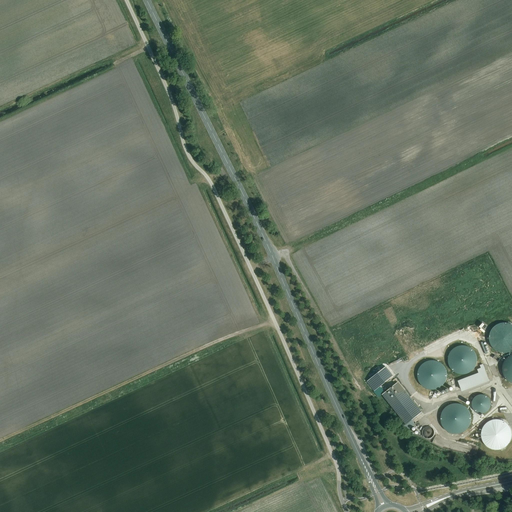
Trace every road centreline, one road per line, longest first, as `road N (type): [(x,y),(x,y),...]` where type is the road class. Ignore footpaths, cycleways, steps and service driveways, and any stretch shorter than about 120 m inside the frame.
road 1 (unclassified): [(347,511),(336,462),(207,178),(187,156),(125,0)]
road 2 (primary): [(382,506),(146,0)]
road 3 (track): [(0,440),(273,320)]
road 4 (track): [(0,106),(145,42)]
